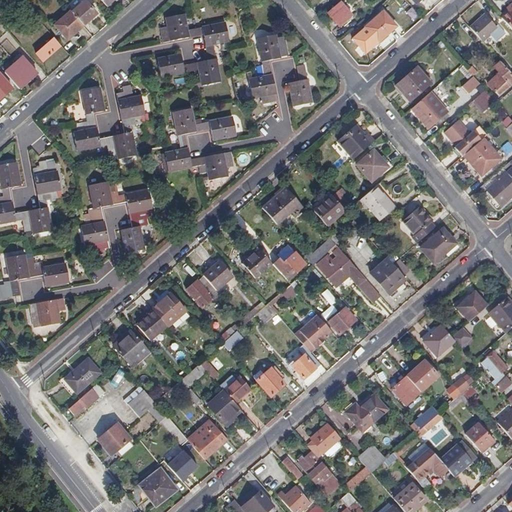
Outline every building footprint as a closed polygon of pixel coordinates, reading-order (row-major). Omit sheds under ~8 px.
[(84,0),(72,11),(84,24),(98,13),(85,0),(84,0)] [(340,26),(353,14),(342,0),(329,12),(340,26)] [(511,8),(510,11),(502,18),(511,29),(511,8)] [(72,11),(71,9),(56,23),(68,38),(84,24),(72,11)] [(190,37),(188,29),(184,12),(166,17),(168,25),(170,32),(162,34),(163,42),(190,37)] [(378,41),(395,26),(382,12),(366,27),(378,41)] [(485,14),(470,27),(483,41),(498,28),(485,14)] [(226,22),(195,28),(196,36),(204,34),(206,44),(213,43),(230,40),(226,22)] [(170,32),(168,25),(160,27),(162,34),(170,32)] [(195,28),(188,29),(190,37),(196,36),(195,28)] [(262,67),(270,65),(269,58),(279,56),(275,32),(256,36),(262,67)] [(62,45),(54,36),(36,52),(44,61),(62,45)] [(441,48),(446,44),(441,39),(437,43),(441,48)] [(215,50),(213,43),(206,44),(207,52),(215,50)] [(220,81),(215,50),(207,52),(208,59),(198,61),(200,69),(203,84),(220,81)] [(161,77),(192,71),(191,63),(184,64),(181,54),(157,58),(161,77)] [(23,87),(38,73),(25,57),(9,71),(23,87)] [(192,71),(200,69),(198,61),(191,63),(192,71)] [(511,82),(511,74),(501,61),(495,67),(500,73),(488,83),(499,94),(511,82)] [(298,71),(306,70),(305,63),(297,64),(298,71)] [(264,74),(272,73),(270,65),(262,67),(264,74)] [(432,81),(419,66),(396,85),(404,93),(407,91),(413,98),(432,81)] [(477,79),(467,68),(447,85),(451,89),(455,86),(461,93),(477,79)] [(313,101),(306,70),(298,71),(300,79),(289,81),(294,105),(313,101)] [(0,99),(13,88),(0,73),(0,99)] [(277,99),(272,73),(264,74),(248,78),(252,96),(260,94),(268,92),(269,100),(277,99)] [(126,98),(133,97),(130,83),(124,85),(125,90),(126,98)] [(474,99),(485,89),(480,83),(467,94),(472,101),(474,99)] [(82,90),(89,120),(96,119),(95,112),(106,109),(101,86),(82,90)] [(485,89),(474,99),(484,110),(495,100),(485,89)] [(122,117),(135,115),(146,113),(142,95),(133,97),(126,98),(125,90),(118,92),(122,117)] [(262,101),(269,100),(268,92),(260,94),(262,101)] [(447,113),(429,92),(412,108),(430,128),(447,113)] [(185,130),(196,128),(195,121),(191,105),(174,108),(179,139),(187,137),(185,130)] [(202,119),(203,126),(210,125),(213,136),(236,131),(232,113),(202,119)] [(136,122),(135,115),(122,117),(124,124),(131,123),(136,122)] [(83,122),(84,128),(97,126),(96,119),(89,120),(83,122)] [(99,119),(99,131),(113,131),(112,119),(99,119)] [(195,121),(196,128),(203,126),(202,119),(195,121)] [(455,147),(462,156),(465,154),(484,137),(486,135),(479,126),(470,134),(458,120),(445,131),(457,145),(455,147)] [(138,156),(131,123),(124,124),(125,131),(114,134),(117,147),(119,160),(138,156)] [(354,158),(372,143),(356,125),(338,140),(354,158)] [(77,150),(109,144),(107,135),(99,136),(97,126),(84,128),(74,130),(77,150)] [(110,149),(117,147),(114,134),(107,135),(109,144),(110,149)] [(188,145),(187,137),(179,139),(181,147),(188,145)] [(484,137),(465,154),(481,172),(488,165),(491,168),(502,159),(484,137)] [(190,156),(188,145),(181,147),(165,150),(168,168),(199,162),(197,154),(190,156)] [(388,165),(373,146),(356,161),(371,180),(388,165)] [(231,148),(205,153),(206,161),(209,177),(228,173),(226,165),(225,157),(232,155),(231,148)] [(168,168),(165,150),(156,152),(160,170),(168,168)] [(205,153),(197,154),(199,162),(206,161),(205,153)] [(234,163),(232,155),(225,157),(226,165),(234,163)] [(42,171),(49,170),(47,160),(46,157),(40,158),(41,164),(42,171)] [(49,170),(42,171),(41,164),(33,165),(39,191),(50,189),(62,187),(58,168),(57,168),(55,158),(47,160),(49,170)] [(0,162),(0,172),(4,194),(12,193),(10,185),(22,183),(17,159),(0,162)] [(504,167),(484,184),(502,205),(511,196),(511,176),(508,172),(504,167)] [(112,202),(110,190),(108,179),(89,182),(95,214),(102,213),(100,204),(112,202)] [(386,188),(381,182),(363,197),(383,219),(396,207),(382,192),(386,188)] [(277,195),(287,186),(284,183),(274,193),(277,195)] [(263,206),(278,223),(292,210),(296,214),(304,206),(287,186),(277,195),(263,206)] [(127,199),(129,210),(142,208),(143,215),(138,216),(131,217),(132,225),(121,227),(125,251),(144,248),(139,225),(148,223),(146,216),(151,215),(150,206),(153,206),(150,188),(118,194),(120,201),(127,199)] [(51,196),(50,189),(39,191),(40,199),(48,197),(51,196)] [(120,201),(118,194),(117,189),(110,190),(112,202),(120,201)] [(345,209),(348,211),(352,207),(339,191),(334,196),(345,209)] [(0,202),(13,200),(12,193),(4,194),(0,194),(0,202)] [(327,225),(345,209),(334,196),(333,194),(314,210),(327,225)] [(54,228),(48,197),(40,199),(41,206),(30,208),(33,222),(35,232),(54,228)] [(0,222),(25,217),(23,210),(15,211),(13,200),(0,202),(0,222)] [(419,242),(436,227),(432,222),(434,221),(422,207),(405,221),(417,235),(415,238),(419,242)] [(26,223),(33,222),(30,208),(23,210),(25,217),(26,223)] [(143,215),(142,208),(129,210),(131,217),(138,216),(143,215)] [(102,213),(95,214),(89,215),(90,221),(103,219),(102,213)] [(103,219),(90,221),(80,223),(83,242),(93,240),(100,239),(101,246),(108,244),(103,219)] [(358,223),(347,234),(351,239),(363,228),(358,223)] [(330,236),(336,243),(341,239),(331,229),(327,233),(330,236)] [(456,243),(444,229),(422,248),(434,262),(456,243)] [(305,254),(313,263),(336,243),(330,236),(314,251),(311,248),(305,254)] [(100,239),(93,240),(95,253),(102,252),(101,246),(100,239)] [(368,271),(381,260),(366,243),(353,255),(368,271)] [(380,296),(381,295),(339,246),(317,265),(333,284),(351,269),(361,281),(357,285),(372,302),(375,299),(382,308),(387,304),(380,296)] [(274,264),(260,248),(243,263),(257,279),(274,264)] [(276,266),(288,279),(305,264),(294,251),(276,266)] [(388,257),(394,264),(399,260),(401,258),(394,251),(388,257)] [(17,278),(28,276),(25,263),(23,252),(5,256),(11,286),(5,287),(4,285),(0,285),(0,296),(20,293),(17,278)] [(396,287),(406,278),(404,276),(394,264),(388,257),(387,257),(370,272),(391,296),(398,290),(396,287)] [(394,264),(404,276),(409,271),(399,260),(394,264)] [(25,263),(28,276),(36,274),(35,267),(33,261),(25,263)] [(35,267),(36,274),(43,272),(45,284),(68,279),(65,261),(35,267)] [(220,261),(203,275),(216,290),(233,275),(220,261)] [(204,307),(219,293),(216,290),(203,275),(188,288),(204,307)] [(295,279),(291,283),(295,288),(300,284),(295,279)] [(291,283),(269,303),(271,306),(285,294),(289,299),(298,291),(295,288),(291,283)] [(470,321),(487,305),(475,290),(457,306),(470,321)] [(168,325),(169,326),(187,310),(172,292),(153,307),(156,310),(168,325)] [(64,307),(62,296),(31,303),(36,325),(41,324),(42,325),(60,322),(58,309),(64,307)] [(505,332),(511,326),(511,301),(507,296),(488,313),(488,314),(500,327),(500,326),(505,332)] [(257,313),(267,304),(262,299),(240,318),(242,319),(245,323),(257,313)] [(267,304),(257,313),(264,321),(275,310),(271,306),(269,303),(267,304)] [(356,319),(345,307),(332,318),(342,330),(356,319)] [(151,339),(168,325),(156,310),(139,324),(151,339)] [(310,350),(333,331),(319,316),(296,334),(304,343),(310,350)] [(218,337),(223,343),(238,330),(245,323),(242,319),(237,323),(236,321),(218,337)] [(452,336),(442,324),(426,338),(440,354),(456,340),(452,336)] [(452,336),(456,340),(460,345),(471,336),(463,326),(452,336)] [(133,364),(151,350),(132,328),(115,344),(133,364)] [(238,330),(223,343),(228,349),(243,336),(238,330)] [(302,378),(321,363),(310,350),(304,343),(288,357),(293,362),(291,364),(302,378)] [(495,385),(506,375),(503,372),(508,366),(493,349),(487,354),(489,357),(482,363),(495,378),(492,381),(495,385)] [(99,369),(88,355),(64,375),(76,389),(99,369)] [(206,370),(213,378),(220,372),(207,357),(201,362),(200,363),(206,370)] [(424,360),(406,376),(420,392),(438,376),(424,360)] [(206,370),(200,363),(179,382),(184,388),(189,384),(206,370)] [(275,364),(272,367),(258,380),(272,395),(286,383),(276,372),(280,369),(275,364)] [(116,384),(124,371),(116,366),(108,380),(114,384),(114,383),(116,384)] [(280,369),(276,372),(281,377),(285,374),(280,369)] [(219,385),(223,389),(236,377),(233,373),(219,385)] [(461,378),(468,385),(473,380),(467,373),(461,378)] [(223,389),(224,390),(233,401),(250,387),(239,375),(236,377),(223,389)] [(511,382),(511,381),(506,375),(495,385),(501,392),(511,382)] [(420,392),(406,376),(392,389),(406,405),(420,392)] [(461,378),(454,384),(460,392),(468,385),(461,378)] [(90,385),(67,405),(72,412),(83,404),(84,407),(98,395),(97,394),(103,389),(96,381),(90,385)] [(184,388),(179,382),(167,392),(169,396),(177,390),(183,398),(189,393),(184,388)] [(130,400),(144,388),(141,384),(125,398),(128,401),(130,400)] [(203,400),(189,384),(184,388),(189,393),(198,404),(203,400)] [(460,392),(454,384),(447,390),(453,397),(460,392)] [(476,390),(471,384),(461,393),(466,399),(476,390)] [(149,408),(156,402),(144,388),(130,400),(142,414),(149,408)] [(223,421),(239,408),(233,401),(224,390),(208,404),(223,421)] [(465,402),(467,400),(466,399),(461,393),(447,405),(450,409),(462,398),(465,402)] [(363,430),(387,409),(374,395),(359,408),(355,404),(346,411),(363,430)] [(149,408),(160,421),(161,421),(168,415),(156,402),(149,408)] [(415,422),(420,428),(439,413),(433,406),(423,414),(419,418),(415,422)] [(511,410),(499,421),(511,436),(511,410)] [(420,428),(416,432),(421,437),(443,418),(439,413),(420,428)] [(181,444),(188,438),(168,415),(161,421),(181,444)] [(204,458),(227,438),(211,419),(188,438),(204,458)] [(115,448),(120,454),(133,443),(128,438),(130,436),(117,420),(97,436),(110,451),(115,448)] [(416,432),(420,428),(415,422),(410,426),(416,432)] [(494,441),(478,422),(465,433),(482,452),(494,441)] [(314,440),(307,445),(312,451),(317,456),(338,438),(326,424),(312,438),(314,440)] [(407,441),(393,453),(397,457),(411,446),(407,441)] [(373,443),(358,457),(366,466),(371,472),(384,461),(386,459),(373,443)] [(457,444),(440,459),(449,470),(454,475),(472,460),(457,444)] [(177,445),(160,460),(179,483),(196,468),(177,445)] [(440,459),(430,448),(413,462),(411,460),(405,466),(419,482),(429,474),(434,469),(436,471),(441,477),(449,470),(440,459)] [(317,456),(312,451),(299,463),(299,464),(320,489),(326,496),(341,484),(329,470),(317,456)] [(397,457),(393,453),(386,459),(384,461),(388,466),(398,458),(397,457)] [(281,461),(290,471),(296,466),(288,456),(281,461)] [(371,472),(366,466),(343,486),(348,492),(371,472)] [(296,467),(290,471),(298,480),(303,475),(296,467)] [(176,489),(159,468),(139,484),(156,505),(176,489)] [(411,483),(394,499),(405,511),(412,511),(426,500),(411,483)] [(298,511),(311,501),(297,485),(282,498),(294,511),(298,511)] [(242,507),(246,511),(265,511),(273,506),(260,491),(257,493),(253,488),(243,497),(247,502),(242,507)] [(348,492),(341,498),(348,507),(348,508),(347,507),(341,511),(361,511),(358,508),(361,506),(348,492)] [(243,497),(237,502),(242,507),(247,502),(243,497)] [(237,502),(235,499),(227,506),(232,511),(246,511),(242,507),(237,502)]
